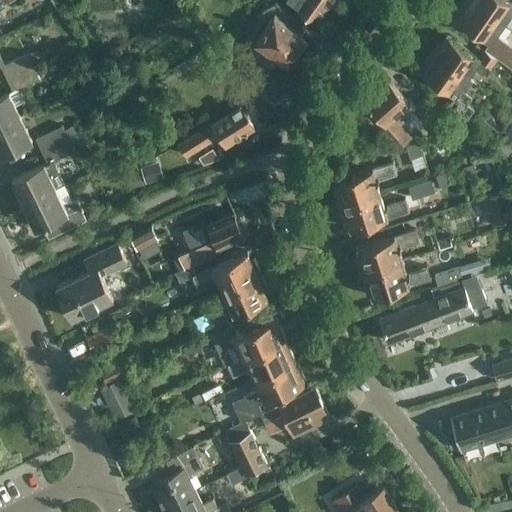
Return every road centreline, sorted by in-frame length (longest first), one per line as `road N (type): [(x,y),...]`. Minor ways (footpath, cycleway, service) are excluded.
road 1 (residential): [(463,511),(316,307),(292,239),(288,169),(296,150),(319,99),(394,0)]
road 2 (residential): [(110,477),(0,250)]
